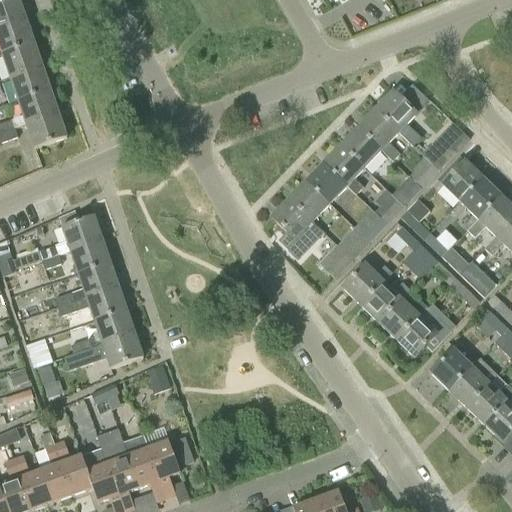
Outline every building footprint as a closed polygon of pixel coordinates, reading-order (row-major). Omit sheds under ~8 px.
[(0,32),(27,23),(19,0),(17,0),(0,6),(0,32)] [(0,50),(3,58),(35,47),(27,23),(0,32),(0,50)] [(11,82),(44,71),(35,47),(3,58),(11,82)] [(19,105),(52,94),(44,71),(11,82),(19,105)] [(27,129),(60,118),(52,94),(19,105),(27,129)] [(376,116),(400,138),(414,152),(423,143),(408,129),(417,120),(394,98),(376,116)] [(391,148),(400,138),(376,116),(359,134),(383,156),(392,164),(400,157),(391,148)] [(60,118),(27,129),(36,153),(68,142),(60,118)] [(0,138),(15,133),(11,122),(0,126),(0,138)] [(15,133),(0,138),(0,143),(1,146),(17,140),(15,133)] [(366,174),(383,156),(359,134),(342,152),(366,174)] [(432,168),(439,175),(457,156),(442,143),(425,162),(432,168)] [(357,184),(366,174),(342,152),(325,170),(348,193),(349,192),(355,198),(363,190),(357,184)] [(439,175),(432,168),(414,186),(421,193),(439,175)] [(461,208),(484,185),(466,168),(443,191),(461,208)] [(331,211),(348,193),(325,170),(308,188),(331,211)] [(479,226),(502,203),(484,185),(461,208),(479,226)] [(391,199),(397,204),(404,211),(421,193),(414,186),(405,195),(400,190),(391,199)] [(314,229),(331,211),(308,188),(290,207),(314,229)] [(497,243),(511,228),(511,212),(502,203),(479,226),(497,243)] [(387,229),(404,211),(397,204),(379,222),(387,229)] [(426,245),(442,228),(440,226),(430,236),(414,221),(423,212),(416,205),(400,221),(426,245)] [(306,237),(314,229),(290,207),(273,225),(285,236),(277,244),(298,264),(315,246),(306,237)] [(70,255),(103,244),(95,221),(62,231),(67,244),(54,248),(55,249),(39,255),(37,250),(35,251),(41,263),(42,264),(58,259),(58,258),(70,254),(70,255)] [(369,247),(387,229),(379,222),(362,240),(369,247)] [(444,262),(450,255),(449,254),(464,237),(454,228),(448,234),(442,228),(426,245),(444,262)] [(511,228),(497,243),(511,257),(511,228)] [(415,256),(421,249),(402,230),(395,237),(415,256)] [(352,265),(369,247),(362,240),(352,250),(342,241),(336,248),(335,249),(352,265)] [(79,279),(111,268),(103,244),(70,255),(79,279)] [(41,263),(35,251),(29,253),(30,257),(12,263),(9,255),(6,245),(0,248),(0,274),(2,280),(17,276),(15,272),(41,263)] [(335,282),(352,265),(335,249),(318,267),(335,282)] [(433,274),(440,266),(421,249),(415,256),(433,274)] [(462,280),(469,273),(450,255),(444,262),(462,280)] [(58,259),(42,264),(45,273),(61,267),(58,259)] [(451,291),(458,284),(440,266),(433,274),(451,291)] [(87,303),(119,292),(111,268),(79,279),(87,303)] [(361,311),(384,288),(382,287),(392,277),(384,269),(374,279),(366,270),(343,294),(361,311)] [(469,273),(462,280),(485,301),(491,294),(482,286),(469,273)] [(458,284),(451,291),(467,307),(474,300),(458,284)] [(379,329),(402,305),(400,303),(409,293),(402,286),(392,296),(384,288),(361,311),(379,329)] [(95,327),(127,316),(119,292),(87,303),(76,307),(58,313),(61,320),(89,310),(95,327)] [(76,307),(72,295),(55,301),(55,299),(39,304),(43,316),(58,311),(58,313),(76,307)] [(511,328),(511,315),(494,298),(488,305),(511,328)] [(419,323),(420,323),(428,314),(420,307),(412,315),(402,305),(379,329),(397,346),(419,323)] [(504,341),(510,335),(490,315),(483,321),(504,341)] [(64,363),(136,340),(127,316),(95,327),(102,348),(91,351),(88,343),(71,348),(74,357),(64,361),(64,363)] [(419,323),(397,346),(415,364),(438,340),(441,344),(451,334),(438,321),(428,331),(420,323),(419,323)] [(136,340),(64,363),(68,375),(107,361),(112,374),(144,364),(136,340)] [(472,374),(470,372),(454,356),(432,380),(450,397),(472,374)] [(468,415),(491,391),(488,389),(498,379),(480,361),(470,372),(472,374),(450,397),(468,415)] [(152,392),(168,387),(162,368),(148,373),(146,374),(152,392)] [(48,401),(63,396),(59,383),(44,389),(48,401)] [(103,392),(107,402),(108,402),(111,409),(120,405),(117,398),(118,397),(114,388),(103,392)] [(486,432),(509,409),(505,406),(511,398),(511,391),(508,388),(498,398),(491,391),(468,415),(486,432)] [(11,417),(35,409),(33,402),(34,402),(31,392),(5,401),(8,411),(9,411),(11,417)] [(96,407),(107,402),(103,392),(91,398),(96,407)] [(511,411),(509,409),(486,432),(504,450),(511,441),(511,411)] [(16,431),(0,438),(0,450),(21,443),(16,431)] [(121,431),(98,438),(102,449),(125,442),(121,431)] [(55,450),(50,436),(40,439),(51,473),(41,476),(52,508),(73,501),(55,450)] [(148,453),(149,453),(144,439),(122,447),(139,494),(149,490),(156,508),(166,505),(148,453)] [(168,446),(177,471),(194,465),(185,440),(168,446)] [(180,479),(177,471),(168,446),(149,453),(148,453),(166,505),(176,501),(169,483),(180,479)] [(87,475),(82,461),(71,466),(64,447),(55,450),(73,501),(93,494),(86,476),(87,475)] [(132,511),(128,498),(139,494),(122,447),(102,454),(122,511),(132,511)] [(111,511),(122,511),(102,454),(82,461),(87,475),(86,476),(93,494),(98,509),(109,505),(111,511)] [(41,511),(52,508),(41,476),(30,480),(24,462),(14,465),(30,511),(41,511)] [(0,492),(7,511),(30,511),(14,465),(4,469),(11,487),(0,490),(0,492)] [(182,504),(191,501),(185,484),(176,487),(182,504)] [(315,500),(319,511),(346,511),(340,496),(332,499),(330,495),(315,500)] [(319,511),(315,500),(300,506),(302,510),(295,511),(319,511)]
